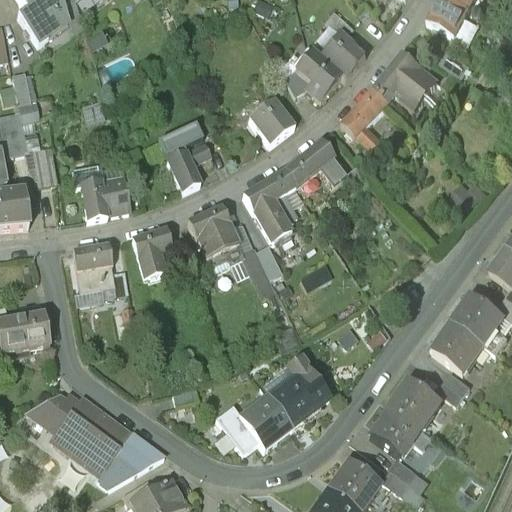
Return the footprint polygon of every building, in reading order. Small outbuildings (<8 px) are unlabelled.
[(16,0),(27,15),(16,24),(36,51),(69,29),(65,8),(60,0),(16,0)] [(390,0),(405,9),(409,0),(390,0)] [(442,0),(442,2),(469,15),(476,0),(442,0)] [(442,2),(427,32),(438,37),(454,45),(469,15),(442,2)] [(335,34),(317,58),(344,79),(362,56),(335,34)] [(404,56),(374,94),(390,110),(397,104),(414,119),(440,84),(404,56)] [(303,58),(282,84),(313,108),(334,82),(303,58)] [(390,110),(374,94),(337,131),(352,147),(356,143),(371,158),(383,147),(368,132),(390,110)] [(276,105),(248,127),(269,153),(296,131),(276,105)] [(191,129),(181,133),(186,144),(208,135),(200,118),(188,123),(191,129)] [(322,144),(285,175),(296,194),(320,175),(333,192),(346,181),(334,166),(336,163),(322,144)] [(165,168),(181,200),(202,190),(194,172),(211,164),(204,149),(165,168)] [(361,199),(373,190),(357,170),(345,179),(361,199)] [(285,175),(241,201),(271,249),(294,235),(289,226),(298,221),(285,200),(296,194),(285,175)] [(80,189),(86,227),(131,219),(124,181),(80,189)] [(462,189),(445,207),(461,224),(479,206),(481,207),(488,200),(476,188),(468,196),(462,189)] [(0,236),(28,234),(23,196),(0,197),(0,236)] [(222,213),(187,229),(209,279),(244,263),(222,213)] [(132,250),(144,288),(165,281),(159,260),(172,256),(167,239),(132,250)] [(108,252),(71,258),(78,298),(115,291),(112,278),(108,252)] [(511,260),(507,257),(488,282),(511,299),(511,260)] [(112,278),(115,291),(116,301),(128,299),(124,276),(112,278)] [(506,326),(471,302),(451,331),(487,354),(506,326)] [(121,315),(127,341),(137,338),(132,313),(121,315)] [(0,325),(0,355),(1,360),(50,352),(44,318),(0,325)] [(487,354),(451,331),(432,359),(467,383),(487,354)] [(266,409),(290,441),(318,420),(293,388),(266,409)] [(441,411),(411,388),(389,417),(419,440),(441,411)] [(167,464),(103,419),(95,427),(61,401),(32,419),(58,436),(52,445),(104,482),(119,462),(141,478),(167,464)] [(239,431),(263,462),(290,441),(266,409),(239,431)] [(419,440),(389,417),(369,445),(399,467),(419,440)] [(429,489),(399,467),(390,479),(420,501),(429,489)] [(346,470),(325,503),(338,511),(365,511),(379,491),(346,470)] [(411,511),(420,501),(390,479),(381,491),(410,511),(411,511)] [(137,508),(139,511),(186,511),(189,510),(178,488),(137,508)] [(338,511),(325,503),(319,511),(338,511)]
